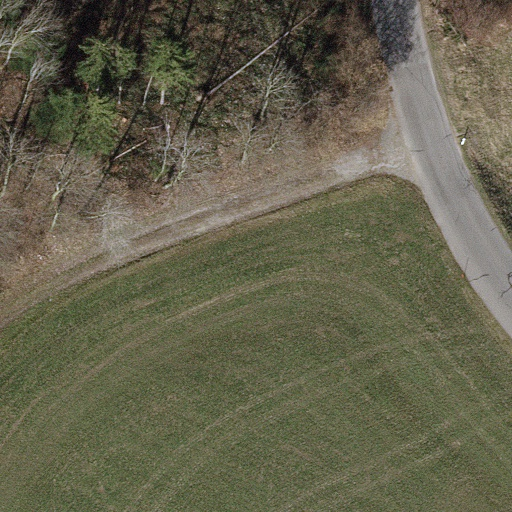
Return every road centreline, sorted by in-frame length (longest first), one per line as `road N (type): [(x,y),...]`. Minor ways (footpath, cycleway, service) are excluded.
road 1 (track): [(428,145),(120,265),(0,335)]
road 2 (tertiary): [(511,298),(428,145),(403,0)]
